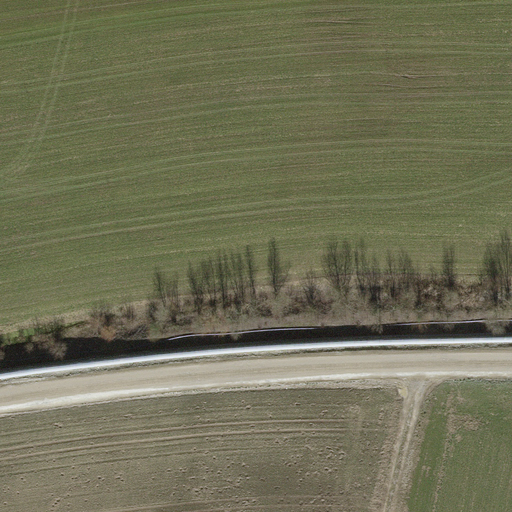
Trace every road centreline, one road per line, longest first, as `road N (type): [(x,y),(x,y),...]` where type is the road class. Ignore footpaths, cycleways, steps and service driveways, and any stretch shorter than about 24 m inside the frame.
road 1 (track): [(511,358),(224,366),(0,396)]
road 2 (track): [(385,511),(419,356)]
